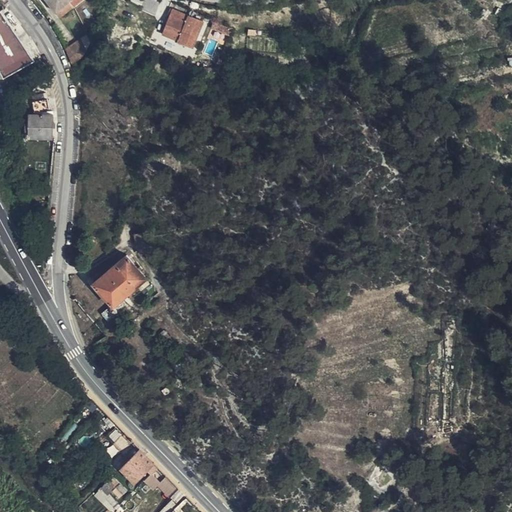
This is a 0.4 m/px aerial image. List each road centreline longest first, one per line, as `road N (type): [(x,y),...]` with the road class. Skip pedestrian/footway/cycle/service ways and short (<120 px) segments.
road 1 (residential): [(46,305),(58,275),(67,98),(53,44),(20,0)]
road 2 (secondary): [(218,511),(100,388),(46,305)]
